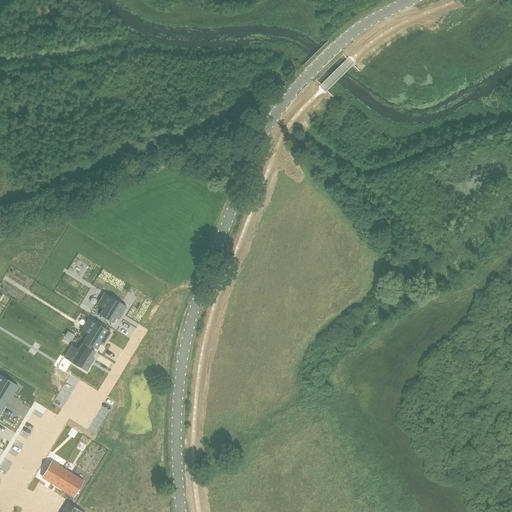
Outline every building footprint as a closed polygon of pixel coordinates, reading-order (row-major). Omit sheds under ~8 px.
[(104,293),(97,305),(103,309),(99,315),(112,324),(116,317),(118,319),(126,306),(104,293)] [(89,318),(81,331),(87,335),(83,341),(96,349),(100,343),(103,345),(111,332),(89,318)] [(142,335),(143,346),(159,345),(159,334),(142,335)] [(71,345),(64,357),(86,371),(94,359),(91,357),(95,352),(81,344),(78,349),(71,345)] [(0,399),(6,403),(17,385),(0,374),(0,399)] [(14,415),(16,434),(28,434),(27,415),(14,415)] [(51,484),(62,467),(51,461),(41,478),(51,484)] [(51,484),(62,490),(72,474),(62,467),(51,484)] [(73,497),(83,480),(72,474),(62,490),(73,497)]
